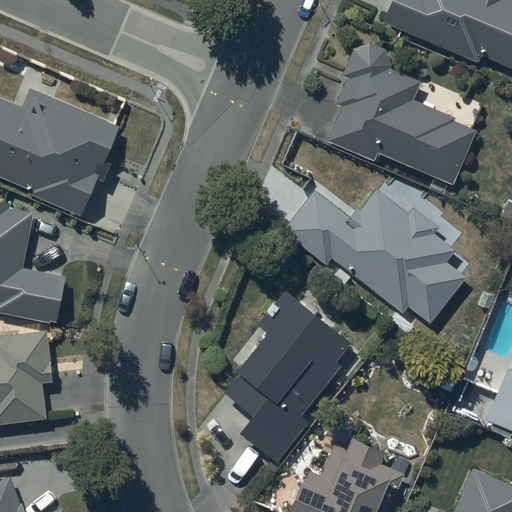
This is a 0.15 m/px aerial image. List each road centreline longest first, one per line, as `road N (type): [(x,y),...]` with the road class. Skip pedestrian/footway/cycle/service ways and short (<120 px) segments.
road 1 (residential): [(243,84),(145,329),(138,422),(156,511)]
road 2 (residential): [(243,84),(46,0)]
